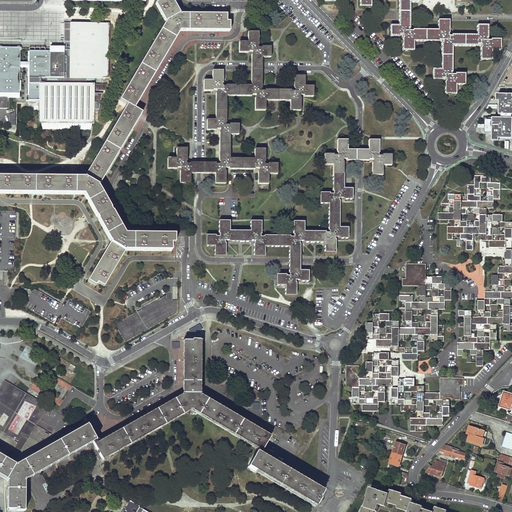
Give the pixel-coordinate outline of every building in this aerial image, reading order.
[(165,23),(119,100),(126,105),(134,109),(180,31),(229,32),(229,22),(226,22),(226,15),(181,14),(180,15),(171,0),(160,0),(161,0),(155,4),(165,22),(166,23),(165,23)] [(409,13),(409,3),(418,3),(417,0),(324,0),(324,3),(335,3),(335,0),(359,0),(359,7),(370,7),(370,0),(398,0),(398,13),(409,13)] [(398,18),(398,26),(390,26),(389,37),(399,37),(399,36),(403,36),(403,38),(402,38),(402,51),(413,51),(413,42),(438,42),(438,41),(442,41),(442,43),(441,43),(441,70),(432,70),(432,80),(442,81),(442,80),(445,80),(445,82),(444,95),(455,95),(455,85),(464,85),(464,74),(455,74),(455,76),(450,75),(450,73),(452,73),(452,46),(477,46),(477,45),(481,45),(481,48),(480,48),(480,61),(491,61),(491,51),(500,51),(500,40),(490,40),(490,41),(486,41),(486,39),(487,39),(487,26),(477,26),(476,36),(451,35),(451,37),(447,37),(447,34),(448,34),(448,21),(438,21),(438,31),(412,31),(412,32),(408,32),(408,29),(409,29),(409,19),(398,18)] [(0,65),(0,108),(7,109),(7,97),(19,97),(19,79),(21,79),(21,74),(19,74),(19,65),(28,65),(28,78),(26,78),(26,101),(39,101),(39,124),(93,124),(93,113),(97,113),(102,94),(93,94),(93,91),(104,91),(106,85),(84,84),(84,79),(105,79),(106,24),(64,24),(63,48),(49,47),(49,49),(47,49),(44,49),(44,52),(41,52),(29,52),(28,64),(19,63),(19,49),(0,48),(0,63),(0,65)] [(251,56),(251,65),(261,65),(261,58),(270,58),(270,47),(261,47),(261,48),(257,48),(257,45),(258,45),(258,33),(247,33),(247,43),(239,42),(239,53),(248,53),(248,52),(252,52),(252,56),(251,56)] [(257,171),(257,184),(268,184),(268,174),(277,174),(277,163),(268,163),(268,165),(264,165),(264,162),(264,149),(254,149),(254,159),(229,159),(229,147),(229,135),(238,135),(238,125),(229,124),(229,126),(225,126),(225,123),(226,123),(226,96),(251,96),(251,95),(255,95),(255,98),(254,98),(254,111),(265,111),(265,101),(275,101),(290,101),(289,111),(300,111),(300,98),(300,96),(303,96),(303,97),(312,97),(313,86),(304,86),(304,76),(293,76),(293,89),(294,89),(294,92),(290,92),(290,90),(276,90),(264,90),(264,91),(260,91),(260,88),(261,88),(261,71),(251,71),(251,86),(225,85),(225,87),(221,86),(221,84),(222,84),(222,71),(212,71),(212,81),(203,81),(203,91),(212,91),(212,90),(216,90),(216,93),(215,93),(215,120),(206,120),(206,130),(216,130),(216,129),(219,129),(219,132),(219,146),(218,162),(219,162),(219,164),(215,164),(215,163),(201,163),(201,174),(215,174),(214,183),(225,184),(225,171),(224,171),(224,168),(228,168),(228,169),(255,170),(255,169),(258,169),(258,171),(257,171)] [(511,95),(498,95),(498,103),(501,103),(501,116),(503,116),(511,116),(511,95)] [(134,109),(126,105),(115,125),(83,178),(0,177),(0,193),(83,195),(110,242),(110,243),(88,281),(96,286),(97,283),(103,287),(124,251),(125,250),(125,251),(171,251),(171,244),(174,244),(174,235),(124,234),(98,187),(98,186),(141,113),(134,109)] [(511,119),(502,119),(495,119),(494,135),(494,140),(501,140),(511,139),(511,119)] [(332,165),(332,175),(343,175),(343,162),(342,162),(342,160),(346,160),(346,161),(357,161),(357,150),(347,150),(347,140),(337,140),(336,153),(337,153),(337,156),(333,156),(333,155),(324,154),(324,165),(332,165)] [(362,161),(368,161),(368,160),(373,160),(373,163),(372,163),(372,175),(382,175),(382,165),(391,166),(391,155),(382,155),(382,156),(378,156),(378,153),(378,154),(379,141),(368,141),(368,151),(362,151),(362,161)] [(190,174),(196,174),(196,163),(189,163),(189,164),(185,164),(186,161),(187,148),(176,148),(176,158),(167,158),(167,169),(176,169),(176,168),(180,168),(180,171),(179,183),(190,183),(190,174)] [(325,232),(312,232),(312,243),(324,243),(324,253),(335,253),(335,240),(334,240),(334,237),(338,237),(338,238),(347,238),(347,228),(338,228),(339,201),(338,201),(338,198),(340,198),(342,198),(342,200),(352,200),(352,189),(343,189),(343,175),(332,175),(332,192),(333,192),(333,194),(329,194),(329,193),(320,193),(319,204),(328,204),(328,231),(329,231),(329,233),(325,233),(325,232)] [(454,219),(454,226),(448,226),(448,239),(453,239),(453,233),(461,233),(461,239),(467,239),(467,250),(474,250),(474,233),(480,233),(480,240),(490,240),(489,247),(506,248),(506,238),(511,238),(511,221),(504,222),(504,215),(487,215),(487,209),(494,209),(494,199),(501,199),(501,183),(491,183),(491,175),(475,175),(475,184),(468,184),(468,201),(462,201),(462,194),(449,194),(449,200),(454,200),(454,207),(449,207),(449,212),(439,212),(439,219),(454,219)] [(264,247),(276,247),(276,236),(264,236),(264,237),(259,237),(259,235),(260,235),(260,222),(250,222),(250,231),(229,231),(229,222),(218,221),(218,234),(219,234),(219,237),(215,237),(215,236),(206,236),(206,246),(215,246),(214,256),(225,256),(225,244),(224,244),(224,241),(228,241),(228,242),(250,242),(250,241),(254,241),(254,244),(253,244),(253,256),(264,256),(264,247)] [(293,237),(290,237),(290,236),(276,236),(276,247),(289,247),(289,258),(299,258),(299,244),(299,241),(303,241),(303,243),(312,243),(312,232),(303,232),(303,222),(293,222),(293,235),(294,235),(293,237)] [(464,322),(458,322),(458,326),(464,326),(464,342),(457,342),(457,356),(463,356),(463,349),(470,349),(470,356),(476,356),(476,366),(483,366),(483,350),(490,350),(490,340),(497,340),(497,324),(503,324),(503,331),(511,330),(511,305),(511,306),(511,298),(511,240),(511,241),(511,250),(505,250),(505,266),(499,266),(499,275),(491,275),(491,292),(485,291),(485,301),(478,301),(477,317),(471,317),(471,311),(458,311),(458,316),(464,316),(464,322)] [(299,271),(299,263),(289,263),(289,274),(289,276),(285,276),(285,275),(276,275),(276,285),(285,285),(285,295),(295,295),(295,283),(294,283),(294,280),(298,280),(298,281),(308,281),(308,271),(299,271)] [(419,286),(419,302),(413,302),(413,295),(400,295),(400,301),(406,301),(406,308),(400,308),(400,312),(406,312),(405,327),(399,327),(399,320),(389,320),(389,313),(373,313),(373,323),(366,323),(366,339),(376,339),(375,347),(391,347),(391,353),(401,353),(401,360),(418,361),(418,351),(424,351),(424,335),(430,335),(430,342),(443,342),(444,336),(437,336),(437,329),(444,329),(444,325),(437,325),(438,309),(444,309),(445,300),(451,300),(452,284),(442,284),(442,277),(426,277),(426,264),(406,264),(406,278),(402,278),(402,286),(419,286)] [(97,442),(96,441),(92,444),(101,459),(161,426),(189,410),(257,450),(247,467),(314,506),(315,505),(319,499),(317,498),(321,491),(316,488),(302,479),(286,470),(269,460),(259,454),(269,437),(259,431),(241,421),(226,412),(209,402),(199,396),(200,341),(183,341),(182,348),(182,365),(182,385),(182,395),(173,400),(153,411),(150,413),(136,420),(120,429),(105,438),(97,442)] [(398,378),(398,362),(389,362),(389,354),(373,354),(373,363),(366,363),(366,379),(359,379),(359,367),(346,367),(346,389),(352,389),(352,405),(362,405),(362,411),(379,411),(379,403),(386,403),(386,387),(392,387),(392,378),(398,378)] [(70,390),(72,385),(58,379),(56,384),(70,390)] [(442,418),(449,418),(449,401),(459,402),(459,387),(463,387),(463,380),(440,380),(440,395),(424,395),(424,387),(414,387),(414,381),(398,381),(398,390),(392,390),(391,406),(401,406),(401,413),(417,413),(417,420),(410,420),(410,432),(415,432),(415,427),(422,427),(422,432),(426,432),(426,427),(442,427),(442,418)] [(0,456),(15,465),(52,445),(67,418),(26,394),(5,381),(0,388),(0,456)] [(31,384),(29,389),(39,393),(41,388),(31,384)] [(511,403),(511,395),(504,393),(500,406),(510,409),(511,403)] [(0,476),(6,481),(7,510),(23,510),(24,480),(92,442),(92,444),(96,441),(87,425),(52,445),(15,465),(0,456),(0,476)] [(484,431),(469,426),(466,434),(469,435),(467,441),(482,445),(483,439),(482,439),(484,431)] [(511,435),(506,433),(502,446),(511,449),(511,435)] [(396,442),(392,454),(401,457),(405,445),(396,442)] [(445,445),(440,451),(446,452),(446,451),(451,452),(449,457),(455,458),(455,457),(464,459),(466,454),(459,451),(459,450),(445,445)] [(401,457),(392,454),(388,464),(398,467),(401,457)] [(511,458),(501,455),(499,461),(511,464),(511,458)] [(439,462),(437,461),(436,465),(434,464),(433,468),(432,467),(427,472),(431,474),(442,477),(446,464),(439,462)] [(504,464),(498,462),(495,472),(499,473),(504,475),(509,476),(511,469),(503,466),(504,464)] [(476,472),(472,471),(468,483),(471,484),(470,485),(482,488),(484,479),(474,476),(476,472)] [(509,482),(506,481),(502,493),(500,492),(497,499),(502,501),(504,493),(505,494),(509,482)] [(390,494),(370,487),(367,498),(368,498),(364,508),(361,507),(359,511),(373,511),(374,511),(376,511),(377,511),(380,505),(386,507),(388,501),(399,505),(399,507),(410,511),(409,511),(447,511),(449,510),(437,506),(435,511),(434,511),(424,508),(424,507),(413,503),(414,499),(402,495),(403,494),(392,490),(390,494)] [(147,511),(125,499),(124,502),(128,505),(124,511),(147,511)]
